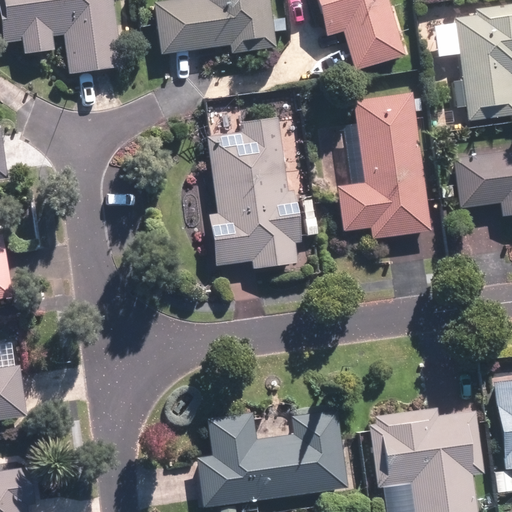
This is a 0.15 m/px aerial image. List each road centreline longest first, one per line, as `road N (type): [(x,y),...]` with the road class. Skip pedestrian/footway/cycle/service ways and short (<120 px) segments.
road 1 (residential): [(107,354),(511,301)]
road 2 (residential): [(75,142),(107,354)]
road 3 (residential): [(107,354),(123,511)]
